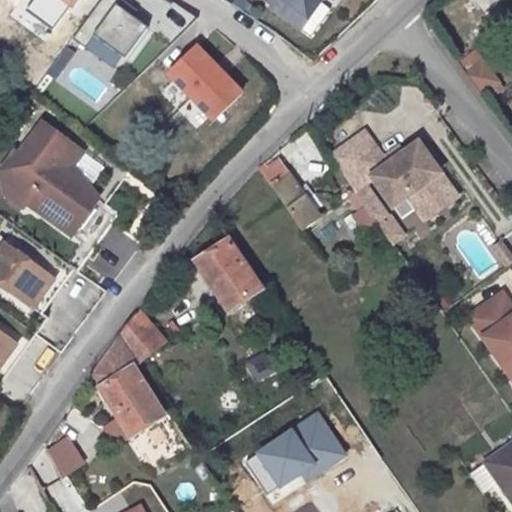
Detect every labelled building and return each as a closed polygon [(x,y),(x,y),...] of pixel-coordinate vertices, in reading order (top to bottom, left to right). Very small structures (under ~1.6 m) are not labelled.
[(124,66),(150,16),(170,26),(180,7),(165,0),(101,0),(79,43),(124,66)] [(213,122),(246,90),(197,41),(164,73),(213,122)] [(463,71),(478,92),(499,79),(484,57),(463,71)] [(178,110),(194,125),(205,114),(189,99),(178,110)] [(418,207),(447,186),(416,143),(401,154),(386,165),(381,158),(362,133),(329,156),(353,190),(370,177),(392,207),(408,195),(418,207)] [(72,166),(83,152),(73,145),(56,168),(99,199),(72,166)] [(396,147),(381,158),(386,165),(401,154),(396,147)] [(20,157),(13,152),(0,169),(0,170),(6,192),(23,205),(26,201),(28,198),(15,188),(10,170),(20,157)] [(258,168),(301,230),(319,218),(285,173),(287,171),(278,159),(266,168),(263,164),(258,168)] [(418,207),(425,218),(455,196),(447,186),(418,207)] [(352,215),(364,232),(377,223),(354,191),(347,196),(357,211),(352,215)] [(195,262),(228,311),(262,289),(229,239),(195,262)] [(5,244),(0,250),(0,282),(27,303),(47,275),(5,244)] [(27,303),(41,313),(61,286),(47,275),(27,303)] [(511,309),(501,294),(468,317),(511,380),(511,309)] [(139,310),(134,316),(160,346),(166,342),(139,310)] [(121,333),(140,362),(160,346),(134,316),(121,333)] [(0,332),(0,352),(9,339),(0,332)] [(146,371),(140,362),(121,333),(93,375),(100,386),(99,386),(131,437),(165,416),(140,376),(146,371)] [(0,352),(0,374),(4,377),(24,350),(9,339),(0,352)] [(264,350),(243,361),(256,384),(277,372),(264,350)] [(466,396),(475,419),(502,409),(493,386),(466,396)] [(68,438),(48,449),(63,477),(84,466),(68,438)] [(511,442),(488,459),(503,480),(499,482),(511,500),(511,442)] [(469,474),(483,493),(495,484),(482,465),(469,474)] [(80,511),(63,477),(43,487),(55,511),(80,511)] [(148,511),(142,500),(120,511),(148,511)]
